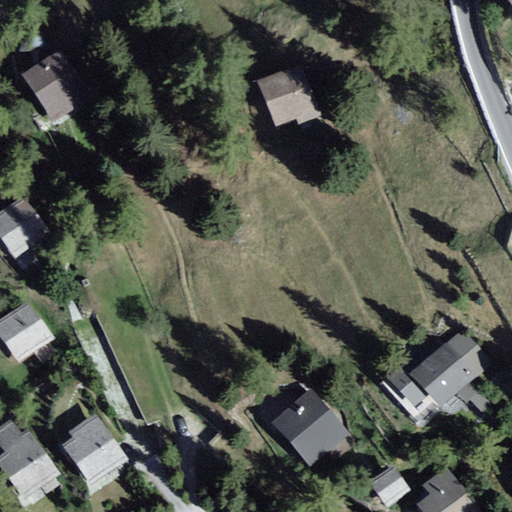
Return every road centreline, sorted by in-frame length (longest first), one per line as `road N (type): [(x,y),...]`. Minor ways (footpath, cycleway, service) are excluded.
road 1 (residential): [(83,324),(176,511)]
road 2 (tertiary): [(511,140),(470,38),(464,0)]
